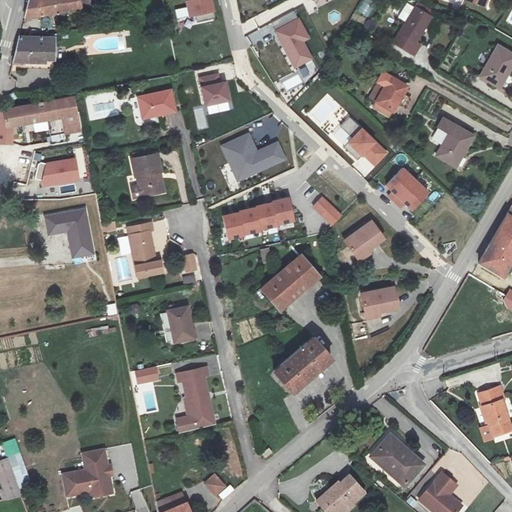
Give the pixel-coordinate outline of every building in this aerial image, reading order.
[(29,0),(25,19),(86,6),(85,0),(29,0)] [(181,0),(183,13),(209,12),(208,0),(181,0)] [(361,0),(356,9),(367,17),(377,0),(361,0)] [(436,11),(422,1),(405,26),(422,37),(431,24),(429,23),(436,11)] [(298,19),(275,33),(296,71),(313,61),(303,43),(308,39),(298,19)] [(257,38),(271,30),(268,26),(250,35),(254,44),(259,42),(257,38)] [(57,40),(20,39),(13,67),(57,66),(57,40)] [(511,46),(501,39),(483,69),(503,81),(511,67),(511,68),(511,46)] [(406,82),(388,73),(375,98),(393,108),(406,82)] [(215,74),(196,78),(201,105),(225,100),(221,81),(216,82),(215,74)] [(172,90),(139,97),(143,118),(176,111),(172,90)] [(49,121),(52,136),(81,131),(73,96),(4,106),(0,122),(0,140),(16,142),(14,127),(49,121)] [(193,109),(198,130),(207,128),(202,107),(193,109)] [(479,131),(457,118),(439,148),(459,159),(466,146),(470,147),(479,131)] [(357,129),(341,145),(355,160),(359,156),(372,169),(386,153),(374,141),(371,143),(357,129)] [(248,133),(219,146),(237,182),(283,160),(274,142),(256,150),(248,133)] [(162,192),(160,178),(156,180),(155,174),(159,173),(163,173),(159,155),(133,160),(137,178),(140,177),(144,195),(162,192)] [(77,158),(46,163),(46,164),(42,163),(41,163),(40,163),(39,163),(39,164),(37,166),(37,170),(35,180),(43,181),(42,188),(81,182),(77,158)] [(399,167),(384,185),(391,192),(387,197),(398,207),(403,203),(409,208),(424,192),(399,167)] [(291,196),(221,215),(226,243),(297,225),(291,196)] [(320,198),(309,208),(329,226),(339,216),(320,198)] [(511,264),(511,205),(479,262),(505,276),(511,264)] [(88,208),(44,217),(48,236),(68,234),(72,259),(96,255),(88,208)] [(370,251),(387,239),(375,222),(347,240),(358,256),(368,248),(370,251)] [(153,223),(129,228),(139,278),(163,273),(160,261),(157,262),(151,232),(155,231),(153,223)] [(127,236),(119,238),(121,246),(129,244),(127,236)] [(262,261),(271,260),(269,248),(261,249),(262,261)] [(373,254),(370,251),(368,248),(358,256),(361,261),(373,254)] [(318,275),(298,252),(259,288),(278,309),(318,275)] [(198,271),(194,254),(183,257),(187,274),(198,271)] [(182,276),(183,284),(196,282),(195,274),(182,276)] [(362,294),(367,318),(381,315),(380,311),(399,307),(395,287),(362,294)] [(191,307),(170,311),(177,344),(197,339),(191,307)] [(333,358),(314,337),(276,370),(294,391),(333,358)] [(136,371),(138,384),(159,379),(156,367),(136,371)] [(190,372),(176,375),(178,383),(184,381),(188,398),(185,398),(189,416),(177,419),(180,432),(215,424),(205,378),(211,377),(209,368),(190,372)] [(500,385),(479,393),(490,424),(492,424),(496,433),(511,428),(511,426),(502,399),(505,398),(500,385)] [(406,486),(424,465),(389,433),(370,454),(406,486)] [(106,447),(84,451),(87,468),(64,472),(68,494),(92,489),(92,494),(114,490),(112,479),(109,477),(108,473),(103,474),(101,466),(109,464),(106,447)] [(272,447),(265,453),(268,457),(275,451),(272,447)] [(0,471),(9,498),(26,495),(11,454),(0,457),(0,471)] [(101,466),(103,474),(108,473),(113,472),(112,464),(109,464),(101,466)] [(419,498),(435,511),(455,511),(462,505),(448,494),(456,484),(442,472),(419,498)] [(348,511),(356,505),(355,504),(367,492),(349,474),(341,482),(338,480),(317,501),(328,511),(348,511)] [(216,475),(206,483),(217,495),(226,487),(216,475)] [(188,511),(182,495),(157,504),(158,511),(188,511)]
